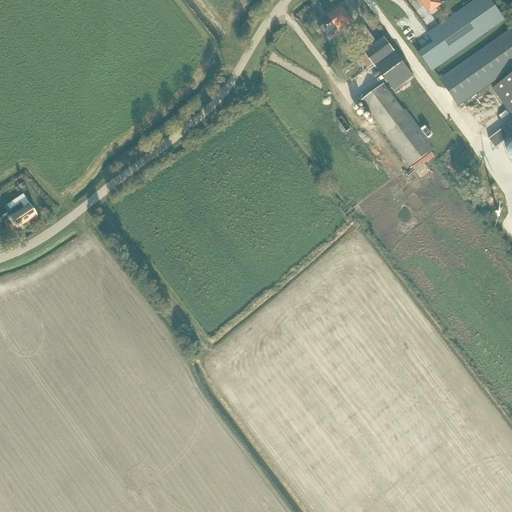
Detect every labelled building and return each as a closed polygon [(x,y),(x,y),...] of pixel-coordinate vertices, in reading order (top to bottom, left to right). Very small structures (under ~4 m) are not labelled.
[(433,43),(418,54),(431,72),(505,20),(499,11),(492,2),(490,0),(477,0),(427,35),(433,43)] [(419,0),(429,14),(441,5),(437,0),(419,0)] [(338,33),(353,22),(346,12),(345,12),(341,6),(326,16),(328,18),(318,25),(326,38),(337,30),(338,33)] [(511,29),(439,80),(458,107),(511,68),(511,29)] [(370,34),(357,43),(362,50),(375,41),(370,34)] [(384,38),(364,53),(375,67),(391,55),(395,53),(384,38)] [(391,55),(375,67),(393,92),(413,77),(395,53),(391,55)] [(511,116),(511,122),(489,140),(495,149),(508,139),(508,138),(511,134),(511,74),(492,89),(511,116)] [(383,85),(367,97),(365,93),(358,98),(410,167),(433,151),(383,85)] [(416,109),(425,104),(415,86),(406,91),(416,109)] [(29,205),(24,208),(20,203),(9,211),(12,216),(9,218),(17,229),(36,216),(29,205)]
